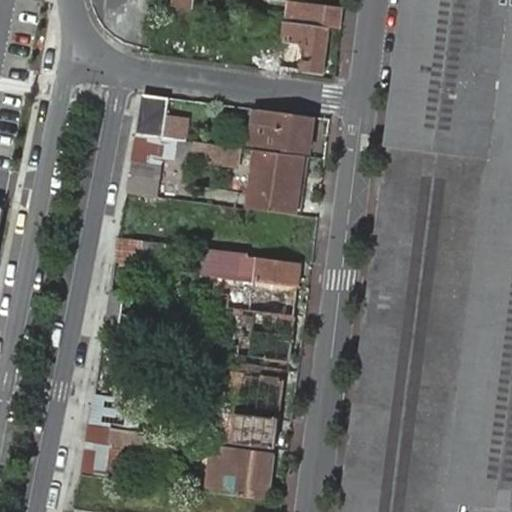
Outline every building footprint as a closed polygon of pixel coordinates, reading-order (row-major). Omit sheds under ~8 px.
[(170,0),(170,5),(194,9),(195,0),(170,0)] [(287,22),(308,25),(310,3),(290,0),(287,22)] [(511,0),(407,0),(342,511),(462,511),(466,500),(511,505),(511,0)] [(308,25),(328,28),(342,29),(345,7),(310,3),(308,25)] [(308,25),(287,22),(281,66),(322,71),(328,28),(308,25)] [(171,115),(172,97),(143,94),(137,135),(168,139),(171,115)] [(310,151),(314,116),(264,109),(260,145),(310,151)] [(171,115),(168,139),(191,142),(193,117),(171,115)] [(168,139),(137,135),(127,194),(160,198),(166,155),(168,139)] [(246,147),(191,142),(168,139),(166,155),(244,166),(246,147)] [(310,155),(258,149),(252,194),(305,201),(310,155)] [(163,243),(120,238),(116,264),(143,267),(160,270),(163,243)] [(215,276),(301,286),(303,265),(227,257),(224,269),(215,268),(215,276)] [(143,267),(116,264),(111,291),(140,295),(143,267)] [(236,307),(298,314),(301,286),(215,276),(211,304),(236,307)] [(140,295),(111,291),(106,328),(139,333),(145,295),(140,295)] [(230,354),(292,361),(298,314),(236,307),(230,354)] [(139,333),(106,328),(103,345),(137,350),(139,333)] [(154,367),(155,352),(137,350),(103,345),(95,395),(138,400),(142,364),(154,367)] [(214,410),(280,420),(286,370),(197,358),(193,379),(213,382),(210,410),(214,410)] [(138,400),(95,395),(90,424),(139,430),(143,401),(138,400)] [(280,420),(214,410),(212,422),(227,425),(223,441),(276,448),(280,420)] [(212,422),(210,440),(223,441),(227,425),(212,422)] [(152,458),(156,432),(139,430),(90,424),(82,474),(86,474),(119,479),(122,454),(152,458)] [(206,490),(271,499),(277,454),(229,447),(228,454),(211,452),(206,490)]
